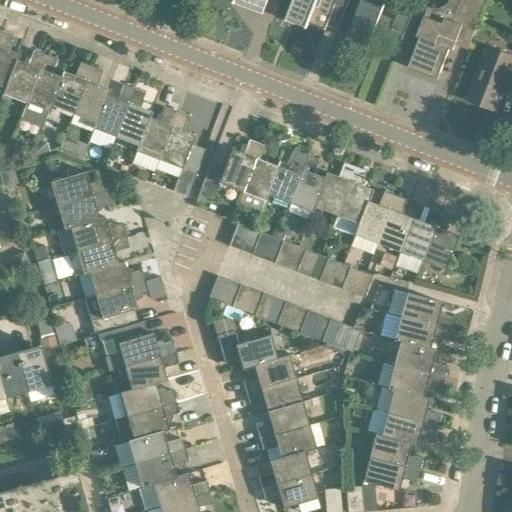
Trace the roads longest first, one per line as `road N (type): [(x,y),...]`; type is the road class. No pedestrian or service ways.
road 1 (tertiary): [(511,181),(49,0)]
road 2 (residential): [(249,511),(190,308),(218,230)]
road 3 (residential): [(473,511),(486,383),(511,283)]
